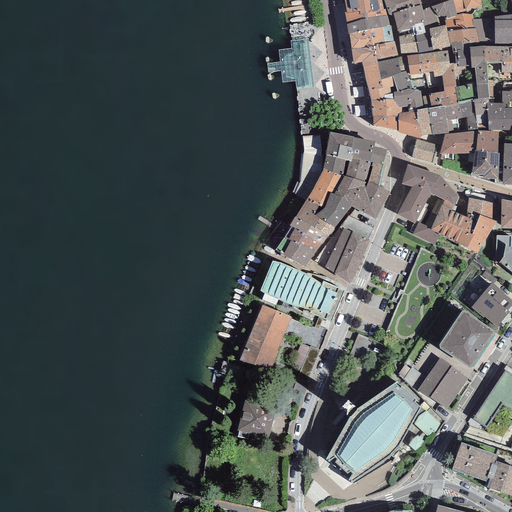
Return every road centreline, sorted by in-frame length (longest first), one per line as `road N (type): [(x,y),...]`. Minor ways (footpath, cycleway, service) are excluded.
road 1 (residential): [(399,161),(395,198),(302,434),(300,511)]
road 2 (residential): [(325,0),(342,110),(355,127),(391,145),(399,161)]
road 3 (residential): [(430,473),(437,447),(511,334)]
